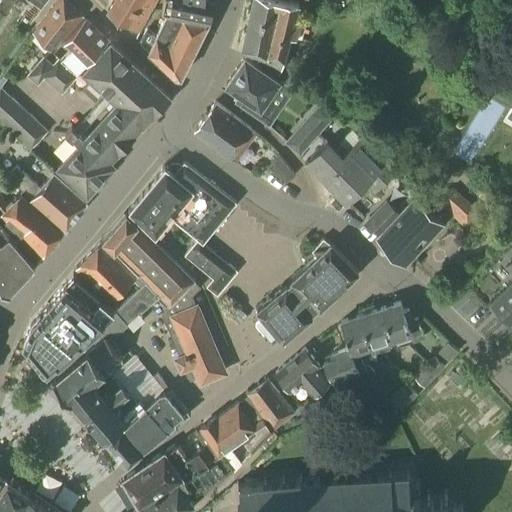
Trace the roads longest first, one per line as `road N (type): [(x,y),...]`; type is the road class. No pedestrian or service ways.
road 1 (residential): [(84,511),(122,470),(288,354),(383,266)]
road 2 (residential): [(10,328),(176,126)]
road 3 (unclassified): [(383,266),(324,219),(257,197),(184,142),(176,126)]
road 4 (unclassified): [(511,385),(383,266)]
road 5 (residential): [(188,99),(85,0)]
